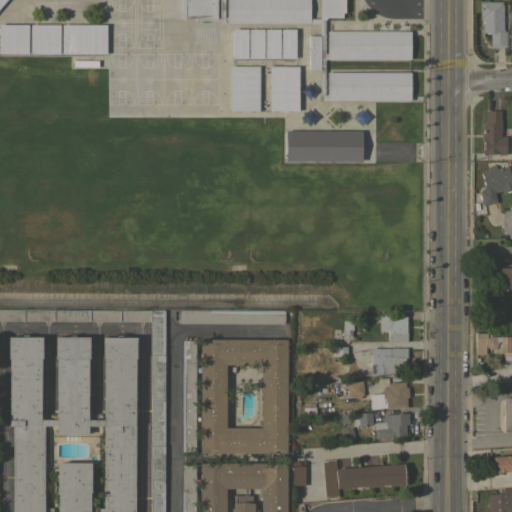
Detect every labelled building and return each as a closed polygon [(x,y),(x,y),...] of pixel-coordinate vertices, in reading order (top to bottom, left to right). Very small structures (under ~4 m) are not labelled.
[(344,0),(344,12),(342,12),(342,17),(326,17),(326,19),(324,19),(324,53),(326,53),(326,31),(410,31),(410,59),(324,59),(324,94),(326,94),(327,72),(410,72),(410,100),(319,100),(319,69),(309,69),(309,35),(319,35),(319,23),(219,23),(219,0),(216,0),(216,18),(181,18),(181,0),(344,0)] [(501,1),(501,5),(502,5),(502,29),(503,29),(503,31),(505,31),(505,46),(490,46),(490,32),(482,32),(482,18),(479,18),(479,1),(501,1)] [(27,54),(0,53),(0,24),(28,24),(27,54)] [(59,24),(59,54),(29,53),(29,24),(59,24)] [(106,24),(106,54),(61,54),(61,24),(106,24)] [(247,58),(232,58),(232,28),(247,28),(247,58)] [(263,58),(248,58),(248,28),(263,28),(263,58)] [(279,58),(264,58),(264,29),(279,29),(279,58)] [(295,58),(280,58),(280,29),(295,29),(295,58)] [(258,110),(229,110),(229,66),(258,66),(258,110)] [(298,66),(297,110),(268,110),(268,66),(298,66)] [(500,110),(500,119),(500,131),(500,136),(505,136),(505,154),(498,154),(498,153),(482,153),(482,149),(483,149),(483,141),(482,141),(482,138),(480,138),(480,132),(481,132),(481,130),(482,130),(482,123),(485,123),(485,110),(500,110)] [(360,130),(360,160),(284,160),(284,130),(360,130)] [(487,170),(487,166),(494,165),(495,168),(507,165),(511,183),(511,186),(511,189),(502,192),(502,189),(493,191),(496,202),(482,205),(478,191),(483,190),(483,191),(484,190),(483,185),(484,185),(480,172),(487,170)] [(511,289),(495,290),(494,268),(511,267),(511,289)] [(0,309),(149,310),(149,321),(0,320),(0,309)] [(163,511),(150,511),(150,309),(163,309),(163,511)] [(177,323),(177,309),(284,310),(283,324),(177,323)] [(405,327),(406,327),(406,342),(387,342),(387,330),(379,331),(379,315),(387,315),(405,315),(405,327)] [(342,320),(352,320),(352,329),(350,329),(350,337),(341,337),(342,320)] [(511,360),(503,360),(503,356),(502,356),(502,352),(493,352),(493,349),(490,349),(489,349),(487,348),(485,347),(485,346),(484,345),(484,354),(475,354),(474,332),(486,332),(486,338),(486,337),(487,337),(488,336),(489,336),(511,335),(511,360)] [(116,336),(116,334),(121,334),(121,336),(135,336),(135,358),(133,358),(133,511),(11,511),(11,425),(9,425),(9,419),(8,419),(8,358),(7,358),(7,337),(21,336),(21,334),(27,334),(27,336),(41,337),(41,358),(40,358),(40,413),(55,413),(55,358),(54,358),(54,336),(69,336),(69,334),(74,334),(74,336),(88,336),(88,358),(87,358),(87,413),(102,413),(102,358),(101,358),(101,337),(116,336)] [(286,453),(199,452),(199,339),(286,339),(286,453)] [(195,340),(194,451),(181,451),(181,340),(195,340)] [(346,356),(331,356),(331,347),(346,346),(346,356)] [(370,348),(385,348),(385,347),(406,347),(406,357),(404,357),(404,368),(401,368),(401,373),(391,373),(391,375),(370,375),(370,348)] [(361,381),(362,394),(362,395),(360,395),(360,397),(355,398),(355,395),(342,396),(342,398),(337,398),(337,396),(333,396),(333,389),(336,389),(335,383),(361,381)] [(385,408),(369,409),(369,401),(370,401),(370,399),(369,399),(368,394),(381,393),(381,387),(383,387),(383,386),(386,385),(386,383),(404,381),(404,387),(407,387),(408,397),(405,397),(406,407),(385,408)] [(503,397),(511,397),(511,430),(503,430),(503,397)] [(313,402),(314,406),(315,414),(303,414),(302,403),(313,402)] [(371,423),(353,424),(352,413),(371,412),(371,423)] [(407,412),(408,424),(404,424),(405,435),(390,437),(374,439),(374,438),(370,438),(369,433),(374,433),(373,422),(382,421),(382,415),(407,412)] [(511,470),(493,472),(492,456),(511,454),(511,470)] [(291,461),(304,461),(304,485),(291,485),(291,461)] [(321,462),(333,461),(336,495),(324,496),(321,462)] [(285,463),(285,511),(199,511),(199,462),(285,463)] [(402,462),(404,484),(399,485),(399,483),(336,488),(334,468),(402,462)] [(194,511),(181,511),(181,464),(194,464),(194,511)] [(487,511),(486,493),(499,493),(498,488),(511,487),(511,511),(487,511)]
